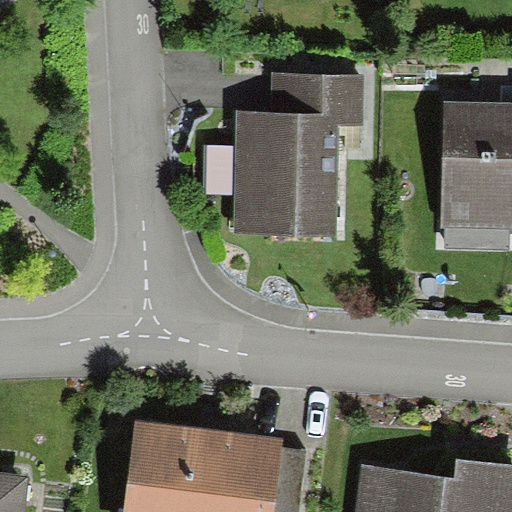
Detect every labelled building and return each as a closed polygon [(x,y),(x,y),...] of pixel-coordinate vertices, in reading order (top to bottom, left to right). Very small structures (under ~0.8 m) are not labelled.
[(354,84),(258,84),(258,126),(221,126),(221,248),(322,248),(322,138),(354,138),(354,84)] [(511,116),(428,116),(428,239),(511,238),(511,116)] [(273,511),(283,415),(136,401),(124,511),(273,511)] [(452,456),(356,450),(351,511),(511,511),(511,438),(453,434),(452,456)] [(0,511),(18,511),(25,460),(0,457),(0,511)]
